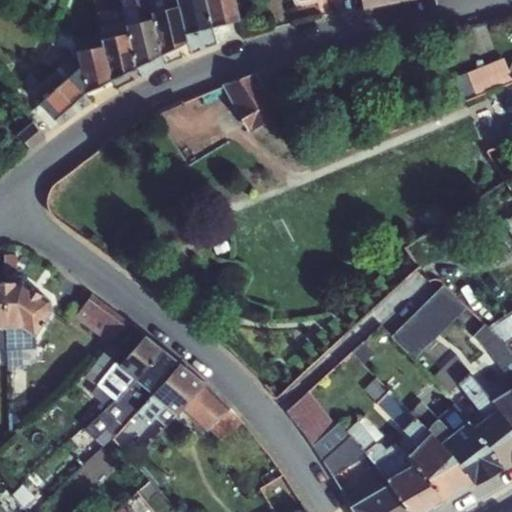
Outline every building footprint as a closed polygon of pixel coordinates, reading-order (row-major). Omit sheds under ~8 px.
[(121,0),(125,19),(126,23),(137,20),(132,0),(121,0)] [(155,0),(158,9),(178,4),(177,0),(155,0)] [(186,33),(213,26),(207,0),(177,0),(178,4),(186,33)] [(207,0),(213,26),(238,19),(233,0),(207,0)] [(178,4),(158,9),(152,11),(153,17),(162,54),(188,41),(186,33),(178,4)] [(128,31),(137,66),(162,54),(153,17),(137,20),(126,23),(128,31)] [(99,26),(102,37),(128,31),(126,23),(125,19),(99,26)] [(102,44),(112,79),(137,66),(128,31),(102,37),(102,44)] [(80,65),(87,92),(112,79),(102,44),(78,50),(80,65)] [(511,64),(510,69),(505,57),(468,72),(477,95),(511,81),(511,64)] [(46,84),(52,90),(76,69),(69,61),(46,84)] [(308,91),(302,62),(256,72),(273,101),(308,91)] [(39,102),(56,120),(87,92),(80,65),(76,69),(52,90),(39,102)] [(273,101),(256,72),(223,84),(250,130),(280,113),(273,101)] [(155,118),(184,105),(182,98),(152,112),(155,118)] [(32,149),(45,136),(30,120),(17,132),(32,149)] [(511,140),(511,125),(507,127),(509,134),(500,137),(503,144),(511,140)] [(191,143),(183,148),(191,161),(199,156),(191,143)] [(511,158),(510,155),(498,162),(507,180),(511,177),(511,158)] [(21,280),(4,280),(5,326),(6,326),(22,326),(33,333),(35,334),(51,310),(50,298),(21,280)] [(392,335),(414,358),(466,306),(443,284),(392,335)] [(75,317),(109,341),(128,321),(92,294),(75,317)] [(511,310),(489,326),(504,342),(511,336),(511,310)] [(511,351),(504,342),(489,326),(485,322),(473,335),(487,348),(506,373),(501,377),(510,389),(511,387),(511,351)] [(6,326),(7,348),(36,346),(33,333),(22,326),(6,326)] [(153,393),(180,362),(145,335),(128,354),(120,365),(119,365),(136,378),(144,386),(153,393)] [(116,361),(120,365),(128,354),(112,342),(85,375),(97,384),(98,383),(116,361)] [(485,415),(497,406),(492,399),(470,370),(455,354),(433,375),(448,392),(459,381),(485,415)] [(119,365),(120,365),(116,361),(98,383),(116,398),(117,400),(136,378),(119,365)] [(166,405),(177,414),(183,408),(205,382),(194,374),(180,362),(153,393),(152,394),(166,405)] [(136,378),(117,400),(116,398),(107,406),(86,426),(97,438),(127,407),(144,386),(136,378)] [(183,408),(207,430),(209,428),(231,407),(205,382),(183,408)] [(107,406),(116,398),(98,383),(97,384),(92,392),(107,406)] [(144,386),(127,407),(134,413),(138,409),(152,394),(153,393),(144,386)] [(511,424),(511,387),(510,389),(492,399),(497,406),(511,424)] [(334,396),(346,411),(355,403),(343,388),(334,396)] [(313,445),(336,424),(309,390),(287,410),(302,428),(313,445)] [(419,443),(430,431),(416,416),(410,410),(390,390),(377,402),(419,443)] [(166,405),(152,394),(138,409),(151,421),(166,405)] [(430,431),(441,440),(469,419),(455,402),(438,417),(421,399),(410,410),(416,416),(430,431)] [(504,465),(511,460),(511,424),(497,406),(485,415),(473,425),(504,465)] [(243,420),(231,407),(209,428),(222,439),(243,420)] [(367,453),(388,478),(413,462),(407,456),(394,443),(386,448),(379,441),(376,441),(376,440),(385,433),(365,414),(359,420),(358,420),(347,430),(367,453)] [(473,484),(504,465),(473,425),(469,419),(441,440),(473,484)] [(367,453),(365,451),(347,430),(340,421),(336,424),(313,445),(333,474),(367,453)] [(444,500),(473,484),(441,440),(430,431),(419,443),(407,456),(413,462),(444,500)] [(390,482),(411,511),(423,511),(444,500),(413,462),(388,478),(390,482)] [(411,511),(390,482),(351,506),(355,511),(411,511)] [(0,503),(8,511),(29,511),(11,493),(0,503)]
